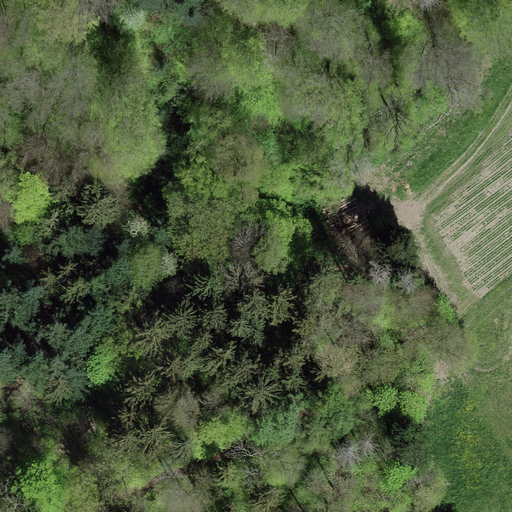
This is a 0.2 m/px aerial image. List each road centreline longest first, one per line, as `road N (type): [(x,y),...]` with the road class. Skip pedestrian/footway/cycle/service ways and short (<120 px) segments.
road 1 (track): [(464,309),(430,334),(152,245),(0,228)]
road 2 (track): [(114,511),(430,334)]
road 3 (track): [(464,309),(414,216),(491,133),(511,98)]
